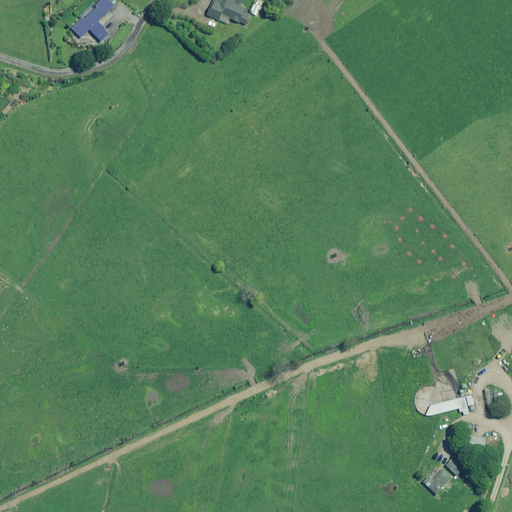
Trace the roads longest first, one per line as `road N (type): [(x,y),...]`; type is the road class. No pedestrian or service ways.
road 1 (track): [(511,298),(252,392),(2,511)]
road 2 (residential): [(155,0),(105,64),(52,71),(0,56)]
